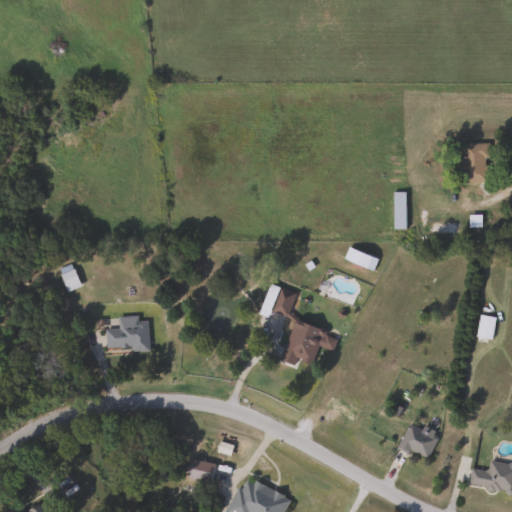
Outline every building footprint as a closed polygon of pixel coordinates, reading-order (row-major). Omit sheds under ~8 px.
[(485,181),(461,181),(461,143),(485,143),(485,181)] [(404,228),(391,228),(391,191),(404,191),(404,228)] [(259,307),(268,283),(293,292),(285,316),(259,307)] [(493,317),(489,340),(474,337),(477,314),(493,317)] [(278,360),(292,319),(322,330),(310,363),(294,358),(292,365),(278,360)] [(147,351),(129,351),(129,349),(104,349),(104,328),(116,328),(116,320),(147,320),(147,351)] [(423,460),(396,445),(410,420),(437,435),(423,460)] [(486,470),(487,460),(511,463),(511,491),(466,485),(469,468),(486,470)] [(224,511),(241,476),(287,497),(280,511),(224,511)] [(20,511),(41,501),(46,511),(20,511)]
